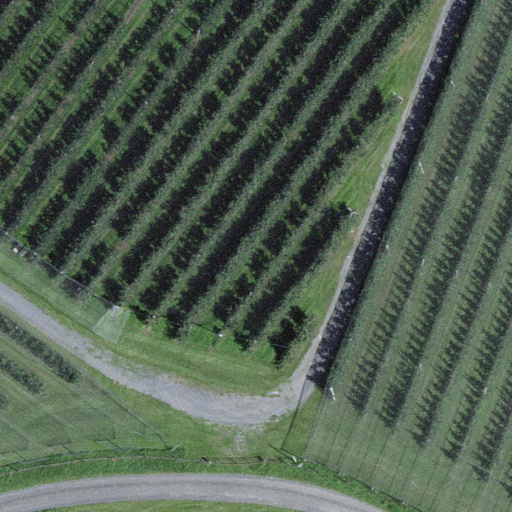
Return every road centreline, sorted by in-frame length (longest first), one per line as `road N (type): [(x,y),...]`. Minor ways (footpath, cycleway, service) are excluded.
road 1 (track): [(462,0),(321,372),(290,414),(234,427),(128,381),(0,288)]
road 2 (unclassified): [(376,511),(264,483),(175,486),(46,511)]
